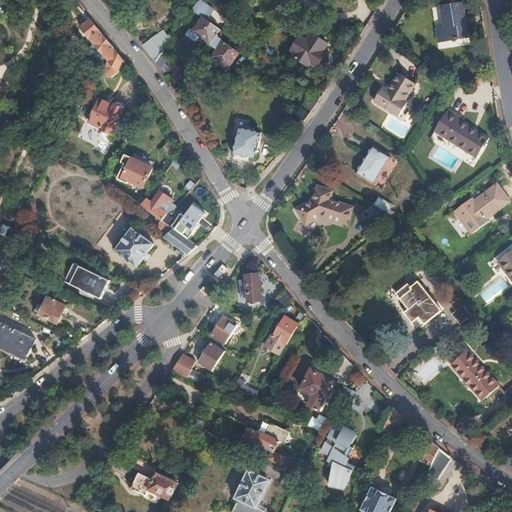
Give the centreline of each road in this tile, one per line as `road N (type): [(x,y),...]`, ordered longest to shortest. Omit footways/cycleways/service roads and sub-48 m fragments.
road 1 (residential): [(247,224),(412,404),(511,484)]
road 2 (residential): [(0,461),(49,482),(79,474),(173,350),(170,316)]
road 3 (residential): [(90,0),(247,224)]
road 4 (tertiary): [(247,224),(396,0)]
road 5 (tertiary): [(0,486),(170,316)]
road 6 (residential): [(0,416),(124,320),(170,316)]
road 7 (tertiary): [(170,316),(247,224)]
